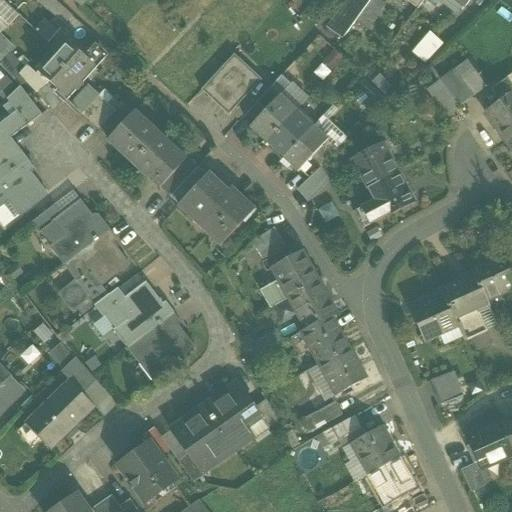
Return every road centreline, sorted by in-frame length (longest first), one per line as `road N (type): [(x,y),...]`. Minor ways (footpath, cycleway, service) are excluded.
road 1 (residential): [(22,511),(97,433),(182,386),(222,350),(193,276),(57,133)]
road 2 (residential): [(360,305),(283,203),(182,111)]
road 3 (residential): [(360,305),(455,511)]
road 4 (residential): [(498,184),(386,253),(360,305)]
